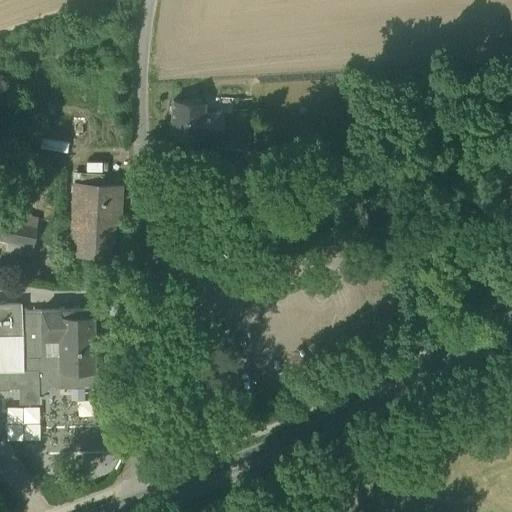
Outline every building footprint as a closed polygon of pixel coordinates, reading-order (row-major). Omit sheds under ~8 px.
[(170,135),(201,137),(204,112),(205,104),(173,101),(170,135)] [(201,137),(220,139),(223,114),(204,112),(201,137)] [(214,163),(244,166),(246,150),(216,147),(214,163)] [(244,166),(261,168),(262,152),(246,150),(244,166)] [(79,253),(109,255),(111,221),(93,220),(95,183),(74,182),(72,218),(81,219),(79,253)] [(111,221),(118,221),(120,185),(95,183),(93,220),(111,221)] [(0,238),(7,240),(32,246),(38,218),(0,209),(0,238)] [(70,252),(79,253),(81,219),(72,218),(70,252)] [(30,255),(32,246),(7,240),(5,249),(30,255)] [(38,369),(42,368),(41,338),(41,325),(21,325),(20,309),(20,302),(0,302),(0,369),(8,369),(38,369)] [(59,337),(59,368),(94,367),(93,362),(93,308),(41,309),(41,325),(41,338),(59,337)] [(41,325),(41,309),(20,309),(21,325),(41,325)] [(59,337),(41,338),(42,368),(43,368),(43,371),(46,378),(52,383),(54,383),(59,385),(94,384),(102,382),(107,376),(108,369),(106,365),(102,363),(93,362),(94,367),(59,368),(59,337)] [(38,369),(39,395),(54,383),(52,383),(46,378),(43,371),(43,368),(42,368),(38,369)] [(0,369),(0,388),(9,388),(9,387),(8,369),(0,369)] [(8,369),(9,387),(19,386),(19,402),(39,402),(39,395),(38,369),(8,369)]
